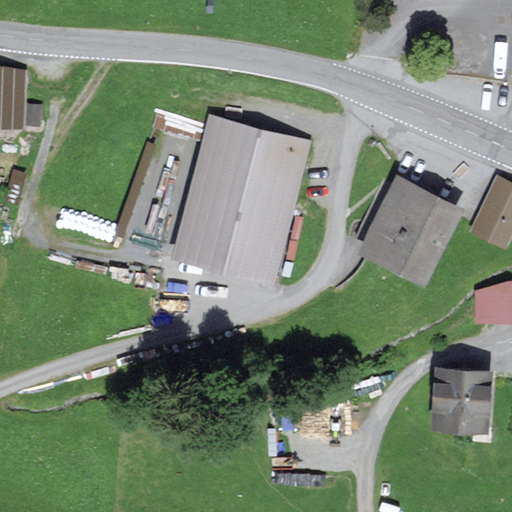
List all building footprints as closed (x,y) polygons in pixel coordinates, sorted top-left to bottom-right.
[(21,68),(0,67),(0,118),(19,119),(21,68)] [(308,140),(213,116),(179,252),(274,275),(308,140)] [(460,205),(399,174),(362,246),(423,277),(460,205)] [(511,228),(511,181),(498,175),(473,226),(505,242),(511,228)] [(511,280),(510,280),(477,290),(477,317),(511,317),(511,280)] [(490,367),(438,363),(434,421),(486,425),(490,367)]
